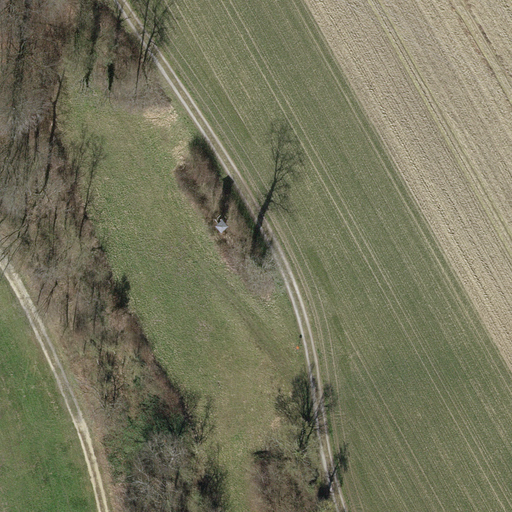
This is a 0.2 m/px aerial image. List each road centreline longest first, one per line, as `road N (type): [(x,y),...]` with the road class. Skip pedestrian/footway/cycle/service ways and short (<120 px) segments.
road 1 (track): [(346,511),(307,326),(267,226),(117,0)]
road 2 (track): [(0,262),(90,444),(106,511)]
